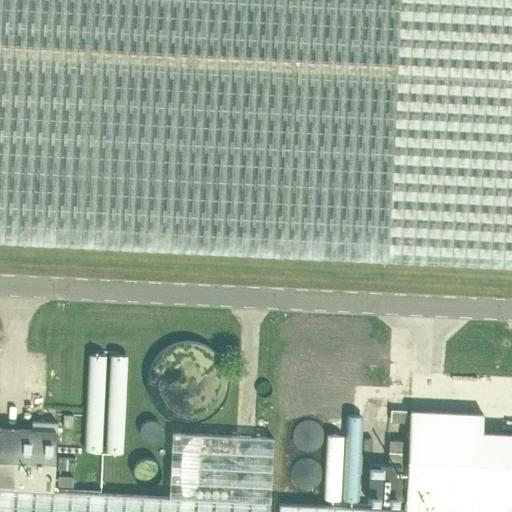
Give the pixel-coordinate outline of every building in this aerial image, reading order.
[(511,0),(0,0),(0,241),(511,266),(511,0)] [(381,349),(381,385),(406,386),(406,349),(381,349)] [(126,352),(87,351),(85,449),(124,449),(126,352)] [(405,421),(405,410),(390,410),(390,420),(405,421)] [(405,510),(464,511),(511,511),(511,433),(481,432),(482,414),(409,411),(405,510)] [(358,487),(359,412),(347,412),(347,432),(326,432),(325,497),(346,498),(346,487),(358,487)] [(31,430),(0,428),(0,488),(53,491),(56,423),(31,421),(31,430)] [(53,491),(0,488),(0,511),(268,511),(272,438),(172,433),(168,497),(53,491)] [(371,450),(372,439),(363,439),(362,449),(371,450)] [(401,465),(402,441),(389,440),(387,464),(401,465)] [(74,469),(75,458),(58,458),(57,469),(74,469)] [(399,503),(401,465),(369,463),(367,501),(399,503)] [(72,488),(73,478),(57,477),(57,488),(72,488)] [(464,511),(405,510),(278,503),(277,511),(464,511)]
